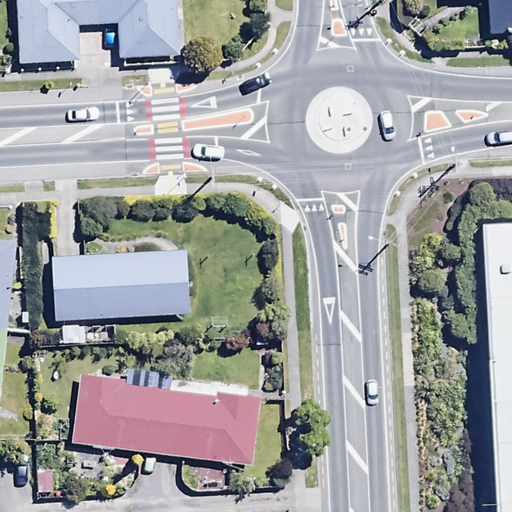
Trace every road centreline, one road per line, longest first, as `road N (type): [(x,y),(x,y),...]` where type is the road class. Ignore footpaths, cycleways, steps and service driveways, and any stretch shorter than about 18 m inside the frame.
road 1 (secondary): [(302,161),(123,151),(43,136)]
road 2 (secondary): [(43,136),(119,115),(290,95)]
road 3 (tertiary): [(347,313),(356,511)]
road 4 (tertiary): [(347,313),(328,283),(305,163)]
road 5 (tertiary): [(369,162),(360,278),(347,313)]
road 6 (secondary): [(511,138),(372,160)]
road 7 (secondary): [(373,83),(511,94)]
